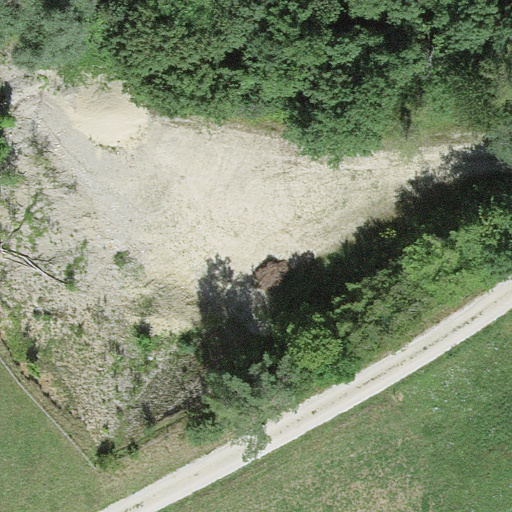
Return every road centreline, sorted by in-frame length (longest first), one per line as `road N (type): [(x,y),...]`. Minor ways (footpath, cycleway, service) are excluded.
road 1 (track): [(511,173),(414,165),(9,0)]
road 2 (track): [(152,511),(413,371),(511,299)]
